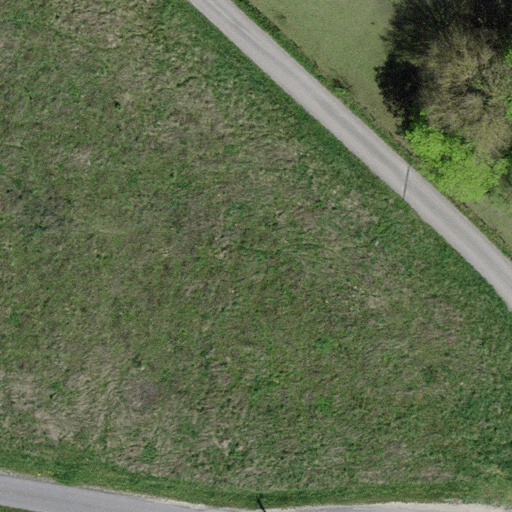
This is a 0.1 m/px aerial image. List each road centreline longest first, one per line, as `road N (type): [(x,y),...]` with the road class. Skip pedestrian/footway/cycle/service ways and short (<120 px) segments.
road 1 (track): [(205,0),(511,289)]
road 2 (track): [(0,488),(124,511)]
